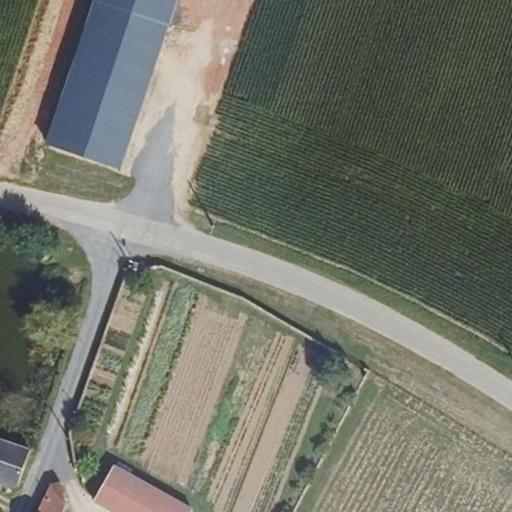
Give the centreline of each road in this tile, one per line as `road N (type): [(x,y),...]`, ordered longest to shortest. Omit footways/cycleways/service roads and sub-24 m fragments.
road 1 (tertiary): [(511,399),(339,305),(127,223)]
road 2 (residential): [(20,511),(127,223)]
road 3 (track): [(127,223),(145,203),(219,0)]
road 4 (tertiary): [(127,223),(0,195)]
